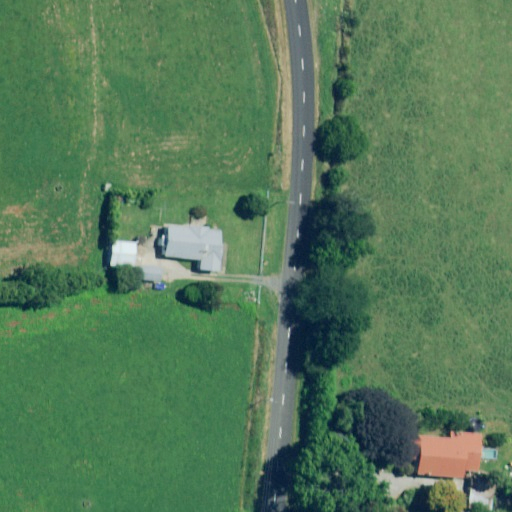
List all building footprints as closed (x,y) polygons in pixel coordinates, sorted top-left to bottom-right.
[(218,229),(164,226),(162,257),(197,260),(197,270),(215,272),(218,229)] [(133,243),(109,242),(108,267),(132,268),(133,243)] [(158,267),(135,267),(135,281),(158,281),(158,267)] [(477,435),(447,433),(446,439),(406,436),(405,460),(415,461),(414,475),(459,479),(460,471),(474,472),(477,435)] [(486,486),(469,485),(467,509),(484,510),(486,486)]
